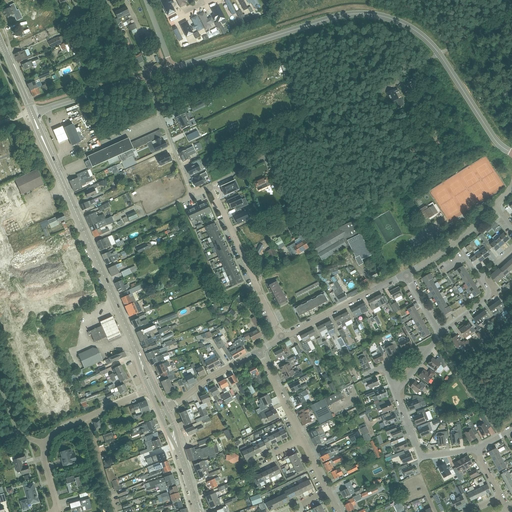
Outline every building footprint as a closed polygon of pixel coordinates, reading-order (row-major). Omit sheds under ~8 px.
[(167,0),(164,0),(158,3),(166,18),(174,14),(170,6),(173,5),(170,0),(168,2),(167,0)] [(173,0),(178,10),(186,6),(184,3),(186,2),(184,0),(173,0)] [(241,0),(235,0),(241,10),(242,13),(247,10),(241,0)] [(255,0),(247,0),(252,9),(258,6),(255,0)] [(235,12),(229,1),(226,2),(231,14),(235,12)] [(12,5),(3,9),(3,11),(6,18),(7,17),(8,19),(11,17),(14,16),(16,22),(23,19),(18,9),(17,10),(15,6),(13,7),(12,5)] [(213,17),(211,18),(213,22),(215,21),(216,23),(217,22),(219,21),(223,19),(217,6),(209,10),(213,17)] [(120,10),(126,22),(127,24),(131,23),(129,18),(128,19),(128,18),(131,16),(126,7),(120,10)] [(123,24),(126,22),(120,10),(114,12),(119,21),(120,23),(122,22),(123,24)] [(203,13),(197,16),(204,32),(211,29),(209,26),(213,24),(210,19),(207,20),(203,13)] [(202,30),(196,17),(189,20),(196,33),(198,32),(202,30)] [(219,21),(217,22),(219,27),(223,35),(226,33),(222,26),(219,21)] [(185,22),(178,26),(185,40),(192,36),(185,22)] [(177,42),(182,40),(176,24),(171,26),(177,42)] [(209,39),(219,33),(218,30),(207,36),(209,39)] [(145,33),(140,35),(138,37),(142,44),(148,40),(145,33)] [(58,38),(48,43),(51,48),(61,44),(58,38)] [(59,46),(63,53),(67,51),(69,50),(67,45),(65,46),(64,43),(59,46)] [(26,61),(32,58),(33,57),(32,54),(27,57),(25,50),(15,55),(18,63),(25,60),(26,61)] [(137,58),(136,59),(138,64),(144,62),(141,56),(140,57),(137,58)] [(25,71),(32,68),(34,67),(33,64),(39,61),(38,58),(31,61),(22,65),(25,71)] [(39,80),(35,82),(28,85),(30,91),(38,88),(42,86),(42,85),(40,82),(39,80)] [(40,94),(38,89),(38,88),(30,91),(33,97),(40,94)] [(387,93),(389,98),(391,102),(398,99),(396,93),(399,92),(397,88),(387,93)] [(203,101),(191,107),(193,111),(205,105),(203,101)] [(186,113),(176,118),(182,130),(190,126),(188,122),(190,121),(186,113)] [(84,141),(79,128),(75,129),(73,125),(65,129),(72,146),(84,141)] [(62,127),(53,131),(59,144),(68,140),(62,127)] [(197,131),(186,136),(189,142),(200,136),(197,131)] [(233,140),(241,136),(239,132),(233,135),(231,137),(229,137),(231,141),(233,140)] [(133,149),(129,138),(87,157),(89,161),(85,162),(87,168),(92,167),(92,168),(112,159),(117,157),(120,155),(123,154),(133,149)] [(160,138),(152,142),(154,147),(156,152),(167,147),(164,141),(162,142),(160,138)] [(90,150),(100,146),(98,140),(88,145),(90,150)] [(202,149),(201,147),(200,143),(194,145),(196,149),(196,151),(202,149)] [(180,156),(194,150),(193,147),(179,153),(180,156)] [(132,150),(125,153),(128,158),(135,155),(132,150)] [(194,150),(180,156),(183,162),(190,159),(189,157),(196,153),(194,150)] [(157,159),(160,166),(172,161),(168,154),(157,159)] [(189,176),(192,174),(193,175),(198,173),(197,172),(200,171),(198,168),(201,166),(198,160),(191,164),(192,167),(186,169),(189,176)] [(282,187),(281,186),(276,175),(275,175),(272,169),(269,170),(273,178),(275,178),(279,185),(277,186),(278,189),(282,187)] [(90,177),(89,175),(87,170),(76,175),(78,178),(70,182),(72,186),(85,181),(84,180),(91,177),(90,177)] [(37,171),(14,181),(21,195),(43,184),(37,171)] [(195,180),(193,182),(196,187),(204,183),(201,179),(204,178),(207,176),(206,172),(199,175),(194,178),(195,180)] [(82,188),(81,186),(82,185),(83,186),(87,184),(86,183),(94,180),(92,176),(90,177),(91,177),(84,180),(85,181),(72,186),(74,192),(82,188)] [(270,186),(270,185),(269,183),(269,182),(267,177),(254,183),(257,188),(258,191),(270,186)] [(221,187),(225,195),(224,195),(225,196),(234,191),(238,189),(238,190),(239,189),(238,189),(235,181),(234,181),(235,181),(230,183),(229,182),(225,184),(226,185),(221,187)] [(91,190),(85,192),(88,199),(92,197),(97,195),(94,189),(100,186),(99,183),(94,185),(90,187),(91,190)] [(238,193),(226,198),(230,206),(234,204),(235,204),(236,204),(237,207),(246,202),(244,196),(240,197),(238,193)] [(85,203),(80,205),(82,211),(87,209),(93,206),(92,204),(94,203),(93,200),(85,203)] [(110,207),(110,206),(111,205),(110,202),(98,208),(100,211),(110,207)] [(206,215),(211,213),(206,203),(201,205),(206,215)] [(196,207),(201,217),(206,215),(201,205),(196,207)] [(196,207),(192,209),(196,219),(201,217),(196,207)] [(420,210),(423,215),(425,219),(428,218),(429,219),(435,215),(430,208),(428,210),(426,207),(420,210)] [(192,209),(186,212),(191,222),(196,219),(192,209)] [(135,212),(127,216),(129,221),(138,218),(135,212)] [(245,212),(234,217),(238,224),(249,219),(245,212)] [(90,215),(85,217),(89,226),(105,220),(106,219),(105,217),(102,219),(101,216),(100,216),(98,217),(96,213),(90,215)] [(57,221),(58,222),(65,219),(63,214),(48,221),(49,224),(57,221)] [(105,220),(89,226),(92,232),(100,228),(105,226),(106,226),(114,222),(111,217),(106,219),(105,220)] [(48,227),(47,225),(48,225),(47,222),(48,222),(47,220),(39,223),(42,229),(48,227)] [(339,228),(348,248),(351,247),(356,258),(355,258),(359,266),(364,264),(362,260),(372,256),(361,234),(360,235),(359,233),(353,221),(339,228)] [(495,222),(490,226),(486,230),(488,233),(492,229),(497,225),(495,222)] [(207,233),(217,228),(215,223),(205,227),(207,233)] [(100,228),(92,232),(94,238),(109,231),(108,229),(106,229),(105,226),(100,228)] [(207,233),(210,237),(220,233),(217,228),(207,233)] [(346,249),(348,248),(339,228),(313,244),(322,261),(323,261),(322,260),(345,246),(346,249)] [(212,242),(222,238),(220,233),(210,237),(212,242)] [(500,237),(505,244),(509,240),(504,233),(500,237)] [(479,236),(484,242),(490,250),(492,248),(496,252),(501,247),(495,241),(491,245),(489,243),(482,234),(479,236)] [(294,254),(297,253),(298,254),(309,248),(305,242),(304,238),(303,235),(299,237),(302,242),(297,245),(296,243),(292,245),(290,247),(294,254)] [(108,237),(96,242),(100,251),(112,246),(108,237)] [(277,238),(278,240),(275,242),(277,246),(278,246),(279,248),(283,246),(282,244),(283,243),(279,237),(277,238)] [(495,241),(501,247),(505,244),(500,237),(495,241)] [(214,247),(224,243),(222,238),(212,242),(214,247)] [(465,248),(467,251),(472,247),(473,247),(475,245),(473,241),(470,243),(471,245),(465,248)] [(481,253),(485,259),(490,256),(487,252),(490,250),(484,242),(482,244),(484,247),(479,250),(481,253)] [(216,252),(226,248),(224,243),(214,247),(216,252)] [(147,244),(136,249),(138,253),(149,248),(147,244)] [(216,252),(218,257),(228,253),(226,248),(216,252)] [(273,248),(266,252),(270,258),(277,254),(273,248)] [(104,260),(117,254),(116,251),(113,252),(113,253),(110,255),(109,252),(102,255),(104,260)] [(221,262),(231,258),(228,253),(218,257),(221,262)] [(476,256),(481,262),(485,259),(481,253),(476,256)] [(117,254),(104,260),(106,265),(117,260),(117,258),(119,257),(117,254)] [(17,270),(25,293),(69,278),(60,255),(17,270)] [(481,262),(476,256),(470,260),(475,266),(481,262)] [(223,267),(233,262),(231,258),(221,262),(223,267)] [(223,267),(225,272),(235,267),(233,262),(223,267)] [(112,277),(116,275),(119,274),(117,269),(123,267),(121,263),(108,269),(112,277)] [(337,264),(327,267),(329,273),(339,269),(337,264)] [(460,275),(466,271),(463,266),(455,272),(458,276),(460,275)] [(137,271),(135,267),(121,273),(123,277),(131,274),(134,273),(137,271)] [(227,277),(229,276),(237,272),(235,267),(225,272),(227,277)] [(499,269),(505,276),(509,273),(504,267),(500,270),(499,269)] [(499,269),(495,273),(501,280),(505,276),(499,269)] [(463,280),(469,276),(466,271),(460,275),(463,280)] [(230,282),(240,277),(237,272),(229,276),(227,277),(230,282)] [(497,284),(501,280),(495,273),(491,276),(497,284)] [(423,279),(425,284),(432,280),(433,279),(431,274),(423,279)] [(335,276),(331,278),(334,283),(337,290),(334,292),(337,298),(338,298),(341,303),(347,299),(345,295),(343,291),(338,281),(335,276)] [(466,284),(472,280),(469,276),(463,280),(466,284)] [(240,277),(230,282),(232,287),(242,282),(240,277)] [(119,293),(123,291),(126,290),(126,289),(129,287),(127,284),(125,286),(122,280),(115,284),(119,293)] [(277,280),(267,285),(277,305),(287,301),(277,280)] [(428,288),(435,284),(432,280),(425,284),(428,288)] [(469,289),(475,285),(472,280),(466,284),(469,289)] [(126,297),(121,299),(125,307),(136,302),(136,301),(132,294),(135,293),(141,290),(147,287),(146,285),(147,284),(146,282),(129,290),(131,294),(128,295),(126,297)] [(315,290),(321,288),(318,282),(295,293),(297,297),(314,288),(315,290)] [(437,289),(435,284),(428,288),(431,293),(437,289)] [(472,293),(478,289),(475,285),(469,289),(472,293)] [(399,288),(390,292),(393,297),(394,299),(395,299),(401,296),(403,295),(399,288)] [(437,289),(431,293),(434,297),(440,294),(437,289)] [(472,293),(472,294),(475,298),(481,294),(478,289),(472,293)] [(443,292),(440,294),(434,297),(436,302),(443,298),(446,296),(443,292)] [(298,315),(329,303),(325,294),(295,306),(298,315)] [(375,298),(378,303),(380,307),(387,304),(388,303),(385,297),(383,298),(382,295),(375,298)] [(380,307),(378,303),(375,298),(368,302),(373,311),(380,307)] [(439,307),(446,303),(443,298),(436,302),(439,307)] [(504,307),(500,301),(494,305),(501,314),(504,312),(502,309),(504,307)] [(136,302),(125,307),(129,317),(134,315),(141,312),(142,311),(139,304),(137,305),(137,304),(136,302)] [(365,303),(358,307),(362,315),(368,311),(367,309),(367,308),(365,303)] [(390,303),(387,305),(393,315),(396,313),(390,303)] [(396,313),(401,310),(396,303),(392,305),(396,313)] [(446,303),(439,307),(442,311),(448,307),(446,303)] [(149,305),(143,307),(146,313),(153,309),(151,304),(149,305)] [(494,315),(496,313),(499,316),(501,314),(499,311),(494,305),(489,308),(494,315)] [(408,310),(410,315),(417,311),(414,306),(408,310)] [(356,318),(362,315),(358,307),(351,310),(354,315),(356,318)] [(448,307),(442,311),(445,316),(453,311),(450,307),(448,307)] [(420,316),(417,311),(410,315),(413,320),(420,316)] [(489,318),(488,316),(485,311),(479,315),(484,322),(489,318)] [(179,312),(158,320),(159,324),(178,316),(177,314),(179,313),(179,312)] [(348,312),(341,316),(345,324),(349,321),(352,320),(350,317),(348,312)] [(486,325),(484,322),(479,315),(474,319),(478,326),(481,323),(483,327),(486,325)] [(335,319),(337,324),(339,327),(345,324),(341,316),(335,319)] [(416,324),(423,320),(420,316),(413,320),(416,324)] [(100,322),(102,326),(107,337),(108,341),(121,336),(112,317),(100,322)] [(135,329),(139,326),(145,324),(143,321),(140,322),(139,319),(132,322),(135,329)] [(425,325),(423,320),(416,324),(419,329),(425,325)] [(335,329),(333,325),(331,321),(324,325),(327,329),(328,332),(335,329)] [(465,327),(471,335),(476,331),(470,323),(465,327)] [(365,331),(363,329),(361,324),(358,326),(360,331),(364,338),(366,337),(363,332),(365,331)] [(153,325),(141,331),(136,333),(138,338),(152,331),(153,332),(156,330),(155,329),(156,329),(155,326),(153,326),(153,325)] [(160,334),(165,331),(177,326),(176,325),(169,328),(168,329),(167,327),(164,328),(158,331),(160,334)] [(318,328),(320,332),(322,337),(326,335),(325,334),(328,332),(327,329),(324,325),(318,328)] [(419,329),(421,334),(428,330),(425,325),(419,329)] [(102,326),(88,333),(89,336),(91,335),(95,343),(107,337),(102,326)] [(407,338),(410,336),(403,326),(401,328),(407,338)] [(465,339),(470,336),(471,335),(465,327),(460,330),(465,339)] [(248,333),(244,336),(244,337),(246,340),(250,338),(252,342),(256,339),(256,338),(261,336),(257,329),(249,334),(248,333)] [(314,330),(307,333),(311,341),(310,338),(314,336),(315,339),(318,338),(316,335),(317,335),(314,330)] [(431,334),(428,330),(421,334),(424,338),(431,334)] [(152,331),(138,338),(141,342),(155,336),(153,332),(152,331)] [(307,333),(301,337),(303,341),(301,343),(304,349),(309,352),(312,351),(308,343),(311,341),(307,333)] [(143,347),(161,339),(162,339),(160,334),(141,343),(143,347)] [(466,349),(468,348),(465,342),(464,341),(462,343),(457,336),(451,340),(458,349),(463,345),(466,349)] [(213,340),(216,345),(219,349),(225,346),(222,341),(219,337),(213,340)] [(233,346),(236,350),(240,357),(246,353),(242,346),(243,346),(241,343),(244,342),(241,337),(238,338),(239,340),(234,342),(235,343),(232,344),(233,346)] [(409,338),(406,340),(405,338),(403,337),(399,339),(399,341),(400,343),(399,343),(403,351),(413,346),(409,338)] [(162,341),(161,339),(143,347),(145,352),(157,346),(161,345),(160,342),(162,341)] [(162,345),(163,348),(168,346),(176,343),(175,339),(164,343),(165,344),(162,345)] [(395,349),(398,347),(395,341),(389,344),(390,347),(386,349),(390,357),(397,353),(395,349)] [(296,356),(298,354),(302,353),(298,345),(292,349),(296,356)] [(234,360),(240,357),(236,350),(233,346),(230,348),(230,349),(228,351),(225,347),(222,348),(227,355),(230,361),(233,359),(234,360)] [(373,357),(376,364),(380,362),(384,360),(381,354),(384,353),(382,349),(381,346),(378,347),(381,354),(373,357)] [(78,355),(84,369),(103,360),(98,350),(93,348),(78,355)] [(287,358),(285,354),(283,349),(275,354),(277,359),(283,356),(285,359),(287,358)] [(150,352),(146,354),(148,359),(148,360),(155,357),(155,356),(160,355),(159,352),(158,350),(153,351),(150,352)] [(215,357),(210,359),(214,367),(220,364),(218,360),(221,358),(218,354),(217,353),(215,350),(212,351),(214,354),(215,357)] [(365,357),(359,360),(364,370),(370,367),(368,363),(371,361),(367,353),(366,351),(364,352),(363,352),(365,357)] [(107,365),(118,360),(126,357),(124,352),(109,359),(105,360),(107,365)] [(155,357),(148,360),(151,366),(155,364),(158,362),(164,360),(164,358),(169,356),(168,353),(162,355),(160,356),(156,357),(155,357)] [(201,354),(198,356),(201,361),(202,362),(204,367),(207,365),(209,370),(214,367),(210,359),(209,357),(204,359),(201,354)] [(281,368),(283,374),(292,369),(291,367),(296,364),(294,362),(296,361),(294,357),(286,361),(287,365),(281,368)] [(445,364),(443,360),(439,362),(437,359),(436,361),(433,359),(428,365),(436,371),(438,372),(439,372),(441,372),(444,369),(447,366),(445,364)] [(160,365),(156,367),(159,375),(161,374),(163,378),(167,376),(173,374),(173,373),(172,371),(169,372),(167,368),(170,366),(168,362),(165,363),(160,365)] [(109,375),(111,378),(124,372),(121,366),(117,368),(114,369),(115,369),(112,370),(114,373),(116,372),(117,374),(113,375),(113,374),(109,375)] [(192,368),(195,374),(197,372),(200,377),(205,374),(202,367),(197,369),(195,366),(192,368)] [(255,367),(248,370),(251,374),(251,375),(252,377),(256,375),(256,376),(261,384),(263,383),(257,372),(255,367)] [(292,369),(283,374),(286,379),(293,376),(295,379),(304,375),(302,371),(299,372),(298,370),(294,372),(292,369)] [(427,373),(424,370),(419,377),(428,383),(433,377),(435,374),(430,370),(428,374),(427,373)] [(127,379),(124,372),(111,378),(112,382),(115,380),(116,381),(119,379),(121,382),(127,379)] [(168,379),(161,382),(163,387),(171,384),(170,381),(176,379),(174,374),(173,374),(167,376),(168,379)] [(189,376),(185,377),(187,380),(189,385),(195,382),(192,375),(192,374),(189,376)] [(232,386),(235,384),(237,387),(241,393),(244,391),(239,383),(237,379),(236,379),(234,375),(228,378),(232,386)] [(377,379),(368,382),(370,389),(380,385),(377,379)] [(225,380),(218,383),(221,388),(223,393),(224,394),(228,392),(226,387),(228,386),(227,384),(225,380)] [(302,388),(299,381),(290,386),(293,393),(297,390),(302,388)] [(415,382),(411,388),(417,393),(419,390),(422,392),(426,386),(421,382),(419,385),(415,382)] [(333,383),(328,385),(332,392),(337,390),(333,383)] [(171,384),(163,387),(166,394),(176,390),(174,386),(172,386),(171,384)] [(115,393),(113,394),(114,396),(121,393),(121,394),(124,393),(124,392),(127,391),(124,385),(120,387),(117,387),(114,389),(115,393)] [(247,387),(251,395),(255,393),(251,385),(247,387)] [(209,391),(212,395),(215,402),(218,400),(216,395),(219,393),(216,387),(209,391)] [(306,390),(298,395),(299,396),(294,399),(298,406),(306,401),(304,397),(309,395),(306,390)] [(385,390),(376,393),(379,400),(388,396),(385,390)] [(220,396),(225,405),(233,401),(228,392),(224,394),(220,396)] [(332,415),(328,406),(343,399),(339,392),(325,400),(311,406),(320,424),(336,417),(334,414),(332,415)] [(209,402),(208,399),(207,395),(200,397),(204,408),(207,407),(207,406),(211,405),(209,402)] [(268,395),(263,398),(260,399),(262,403),(258,406),(261,411),(263,410),(267,408),(266,405),(271,403),(268,395)] [(411,411),(420,407),(419,404),(424,402),(425,397),(418,396),(413,396),(412,402),(408,404),(411,411)] [(85,398),(79,400),(84,412),(86,411),(85,408),(89,407),(88,404),(87,405),(85,398)] [(150,412),(146,400),(129,406),(132,413),(135,411),(136,415),(133,417),(135,420),(142,417),(141,415),(150,412)] [(384,401),(375,404),(377,410),(382,408),(384,413),(393,409),(390,403),(386,404),(384,401)] [(119,410),(121,416),(128,413),(126,407),(119,410)] [(308,408),(304,410),(300,412),(301,415),(300,416),(304,425),(311,422),(307,413),(309,412),(308,408)] [(182,420),(193,415),(191,409),(180,414),(182,420)] [(269,422),(274,419),(278,417),(275,410),(269,413),(268,410),(269,409),(264,411),(258,414),(259,417),(261,420),(263,419),(267,418),(269,422)] [(417,425),(421,424),(426,422),(426,421),(429,420),(424,409),(417,412),(418,416),(414,418),(417,425)] [(395,415),(392,416),(391,417),(389,413),(385,415),(381,417),(383,423),(384,422),(385,426),(388,425),(389,425),(393,423),(398,421),(395,415)] [(185,426),(189,424),(191,423),(190,420),(195,418),(193,415),(182,420),(185,426)] [(484,417),(481,419),(484,424),(478,427),(483,436),(489,433),(488,430),(491,427),(484,417)] [(471,421),(470,419),(467,421),(468,423),(469,427),(466,428),(468,432),(465,433),(470,442),(476,439),(474,434),(477,432),(471,421)] [(93,423),(95,430),(102,427),(99,420),(93,423)] [(135,429),(136,432),(139,431),(155,425),(153,420),(145,423),(146,425),(145,425),(145,424),(142,425),(143,426),(135,429)] [(330,430),(328,425),(331,424),(329,421),(318,426),(319,428),(316,430),(309,433),(312,439),(325,433),(324,432),(330,430)] [(424,428),(419,431),(422,438),(431,434),(430,431),(432,429),(430,422),(423,425),(424,428)] [(457,423),(457,425),(458,430),(454,431),(454,430),(452,430),(451,431),(451,432),(451,435),(453,444),(460,443),(459,435),(462,434),(460,424),(460,422),(457,423)] [(149,433),(152,431),(156,430),(155,425),(139,431),(136,432),(131,434),(132,437),(140,434),(148,431),(149,433)] [(188,436),(193,434),(203,429),(202,426),(197,428),(197,429),(194,430),(193,427),(186,430),(188,436)] [(279,432),(278,432),(282,440),(288,437),(284,430),(285,429),(283,426),(281,427),(283,430),(279,432)] [(364,435),(366,434),(370,433),(366,426),(361,429),(364,435)] [(400,427),(397,429),(394,430),(393,427),(386,429),(388,435),(392,434),(394,438),(403,435),(400,427)] [(274,435),(273,435),(277,442),(282,440),(278,432),(279,432),(278,428),(276,429),(277,433),(274,435)] [(231,439),(233,439),(228,430),(223,432),(228,441),(231,439)] [(269,437),(267,438),(271,445),(277,442),(273,435),(274,435),(272,431),(270,432),(272,435),(269,437)] [(353,434),(349,436),(350,439),(354,436),(357,441),(362,438),(359,431),(353,434)] [(437,437),(439,446),(446,445),(445,439),(448,439),(449,439),(447,432),(440,433),(441,436),(437,437)] [(112,433),(103,436),(106,444),(114,441),(112,433)] [(326,437),(325,433),(312,439),(315,447),(320,445),(322,444),(325,442),(323,439),(326,437)] [(147,441),(150,448),(151,451),(153,451),(152,449),(155,448),(160,446),(160,448),(163,447),(162,445),(161,445),(159,439),(155,441),(153,434),(144,437),(146,442),(147,441)] [(263,440),(262,440),(263,442),(266,447),(271,445),(267,438),(269,437),(267,434),(265,435),(267,438),(263,440)] [(209,438),(198,442),(199,446),(210,442),(209,438)] [(391,443),(393,446),(396,453),(404,449),(408,448),(406,441),(399,444),(398,440),(391,443)] [(252,443),(251,443),(253,447),(252,447),(256,455),(261,452),(257,445),(258,444),(257,442),(256,441),(255,442),(252,443)] [(258,444),(257,445),(261,452),(267,449),(266,447),(263,442),(262,442),(258,444)] [(248,449),(247,450),(250,457),(256,455),(252,447),(253,447),(251,443),(251,444),(250,444),(251,448),(248,449)] [(189,462),(198,460),(216,454),(213,445),(200,449),(200,448),(194,450),(194,448),(190,449),(185,450),(189,462)] [(327,449),(318,453),(319,455),(321,459),(325,457),(324,456),(328,454),(331,453),(331,454),(339,450),(337,447),(333,449),(331,445),(326,447),(327,449)] [(245,448),(240,450),(242,452),(241,452),(243,455),(245,460),(250,457),(247,450),(248,449),(246,446),(244,447),(245,448)] [(489,452),(492,457),(499,453),(496,448),(489,452)] [(71,455),(70,451),(66,452),(66,451),(61,453),(63,461),(62,461),(64,466),(75,463),(76,462),(74,454),(71,455)] [(404,451),(400,453),(399,453),(401,457),(403,464),(413,460),(410,453),(406,455),(404,451)] [(337,455),(335,452),(331,454),(331,453),(328,454),(324,456),(325,457),(321,459),(323,463),(330,459),(334,457),(334,456),(337,455)] [(154,463),(166,459),(164,453),(146,459),(147,463),(154,461),(154,463)] [(238,456),(234,453),(229,456),(229,461),(233,464),(238,461),(238,456)] [(492,457),(494,462),(502,458),(499,453),(492,457)] [(14,460),(15,466),(22,465),(21,462),(26,460),(24,454),(16,456),(17,459),(14,460)] [(288,456),(284,458),(285,460),(289,458),(291,462),(291,463),(298,459),(296,454),(288,457),(288,456)] [(342,456),(338,457),(329,462),(324,464),(328,473),(334,470),(333,467),(336,464),(344,460),(342,456)] [(468,456),(461,460),(467,470),(470,468),(469,468),(473,466),(471,462),(472,462),(472,461),(471,462),(468,456)] [(494,462),(497,467),(504,463),(502,458),(494,462)] [(287,464),(288,466),(288,465),(292,464),(293,467),(293,468),(301,464),(298,459),(291,463),(291,462),(287,464)] [(467,470),(461,460),(454,464),(456,468),(453,469),(457,477),(458,479),(459,481),(464,479),(460,473),(463,471),(464,472),(467,470)] [(160,464),(147,468),(149,473),(169,466),(168,461),(163,463),(161,463),(160,464)] [(197,472),(208,467),(207,465),(206,466),(204,461),(195,465),(196,468),(195,468),(197,471),(197,472)] [(504,463),(497,467),(500,472),(507,468),(504,463)] [(290,470),(289,470),(290,473),(294,470),(296,474),(299,472),(304,470),(301,464),(293,468),(293,467),(290,469),(290,470)] [(446,464),(438,468),(444,479),(452,475),(450,471),(453,470),(451,467),(448,468),(446,464)] [(21,475),(25,474),(30,472),(28,466),(23,468),(22,465),(15,466),(17,472),(20,471),(21,475)] [(349,474),(358,470),(357,468),(359,467),(358,465),(356,465),(347,470),(349,474)] [(406,465),(398,469),(400,473),(404,472),(406,477),(415,473),(412,466),(408,468),(406,465)] [(149,473),(148,473),(149,476),(156,474),(162,472),(163,474),(166,473),(171,471),(169,466),(149,473)] [(277,466),(271,469),(275,476),(274,477),(276,480),(277,479),(279,478),(277,475),(280,473),(279,470),(277,466)] [(208,467),(197,472),(198,474),(198,475),(199,478),(200,477),(200,478),(205,476),(208,475),(206,471),(210,470),(208,467)] [(109,483),(111,482),(117,480),(118,479),(117,476),(115,477),(114,473),(113,473),(111,468),(105,470),(109,483)] [(271,469),(266,471),(269,479),(268,479),(270,482),(272,482),(270,478),(274,477),(275,476),(271,469)] [(335,479),(339,477),(343,475),(340,469),(337,471),(336,470),(332,473),(335,479)] [(477,470),(469,474),(472,479),(480,475),(477,470)] [(266,471),(260,474),(264,481),(263,482),(265,485),(267,484),(265,481),(268,479),(269,479),(266,471)] [(501,475),(504,480),(511,475),(511,472),(510,474),(508,471),(501,475)] [(172,474),(167,475),(163,477),(164,478),(152,482),(149,483),(150,487),(155,486),(174,479),(172,474)] [(256,479),(253,480),(255,485),(256,485),(257,489),(259,488),(261,487),(261,486),(265,485),(263,482),(264,481),(260,474),(255,477),(256,479)] [(77,487),(82,486),(79,477),(74,478),(74,476),(66,479),(67,484),(66,484),(67,486),(69,486),(71,493),(69,493),(69,494),(78,491),(77,487)] [(218,478),(212,480),(207,482),(210,490),(217,487),(215,481),(219,480),(218,478)] [(176,484),(174,479),(155,486),(156,488),(158,487),(159,488),(160,491),(161,491),(166,489),(171,488),(171,486),(176,484)] [(309,480),(304,482),(304,483),(308,491),(313,488),(309,480)] [(353,494),(355,493),(354,491),(355,490),(350,481),(345,484),(347,489),(341,492),(344,499),(353,494)] [(483,482),(481,483),(486,494),(491,492),(488,485),(485,486),(483,482)] [(308,491),(304,483),(299,485),(303,493),(308,491)] [(486,494),(481,483),(479,484),(481,488),(478,489),(481,496),(486,494)] [(25,487),(28,499),(26,500),(20,501),(23,511),(29,510),(28,505),(30,505),(30,504),(38,502),(37,496),(36,497),(35,494),(36,494),(33,484),(25,487)] [(384,484),(359,496),(361,499),(369,496),(369,495),(372,494),(386,488),(384,484)] [(294,487),(298,496),(303,493),(299,485),(294,487)] [(176,486),(171,488),(166,489),(167,493),(157,496),(158,499),(178,493),(176,486)] [(476,499),(481,496),(478,489),(475,491),(473,486),(471,487),(476,499)] [(293,498),(298,496),(294,487),(289,490),(293,498)] [(476,499),(471,487),(469,488),(471,493),(468,494),(469,497),(471,501),(476,499)] [(284,492),(285,494),(288,500),(293,498),(289,490),(284,492)] [(159,503),(162,502),(171,499),(172,503),(181,501),(178,493),(158,499),(159,503)] [(205,497),(208,503),(218,499),(215,493),(205,497)] [(259,494),(250,498),(253,506),(258,504),(262,502),(259,494)] [(285,494),(280,496),(284,504),(289,502),(288,500),(285,494)] [(451,497),(454,504),(456,509),(460,507),(460,506),(466,503),(462,496),(456,499),(454,495),(453,495),(452,495),(451,495),(451,496),(451,497)] [(71,510),(82,507),(83,511),(92,509),(88,496),(69,502),(71,510)] [(279,507),(284,504),(280,496),(275,499),(279,507)] [(218,499),(208,503),(210,509),(220,504),(218,499)] [(279,507),(275,499),(271,501),(274,509),(279,507)] [(353,499),(351,499),(346,502),(347,505),(346,505),(349,511),(354,510),(356,508),(357,508),(357,507),(357,506),(356,505),(353,499)] [(174,510),(178,509),(182,507),(181,501),(172,503),(163,506),(158,508),(159,510),(164,509),(173,507),(174,510)] [(269,511),(274,509),(271,501),(265,503),(269,511)] [(401,503),(394,506),(397,511),(401,511),(405,511),(401,503)]
